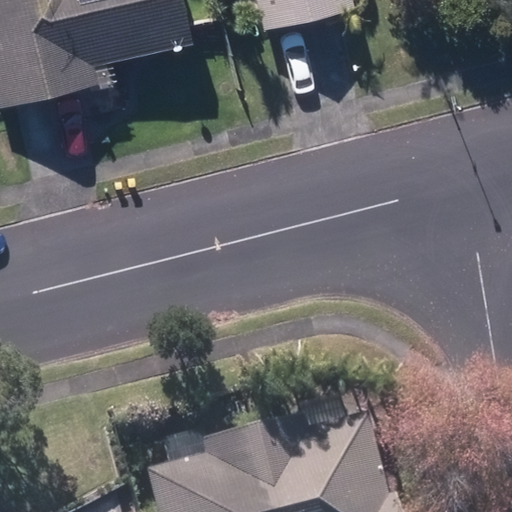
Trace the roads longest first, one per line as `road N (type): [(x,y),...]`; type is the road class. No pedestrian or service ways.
road 1 (residential): [(0,301),(460,181)]
road 2 (residential): [(460,181),(511,453)]
